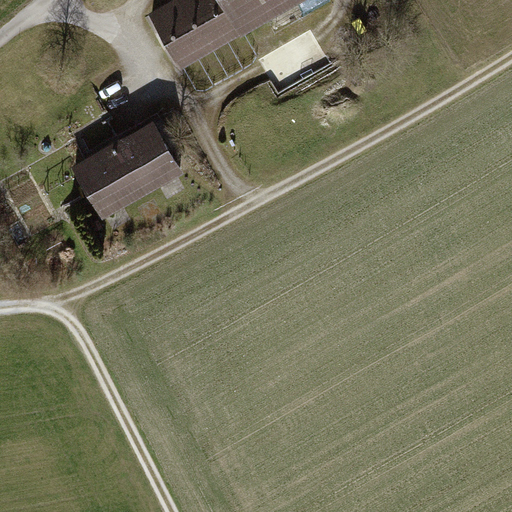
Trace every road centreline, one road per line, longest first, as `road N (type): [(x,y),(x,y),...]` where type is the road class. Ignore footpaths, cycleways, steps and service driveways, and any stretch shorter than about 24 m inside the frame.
road 1 (track): [(39,299),(87,285),(511,54)]
road 2 (track): [(47,0),(118,29),(186,89),(250,199)]
road 3 (track): [(39,299),(69,317),(171,511)]
road 4 (track): [(186,89),(337,13),(344,0)]
